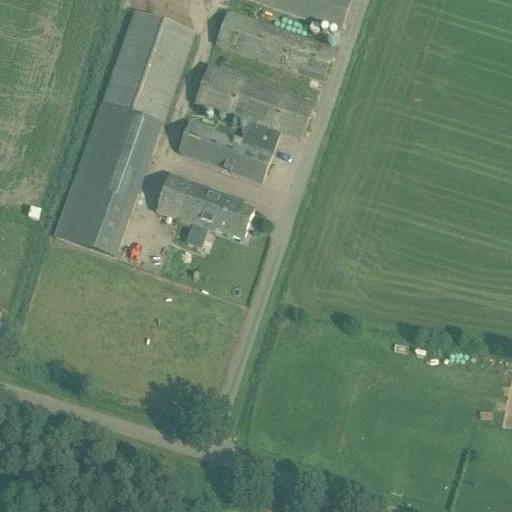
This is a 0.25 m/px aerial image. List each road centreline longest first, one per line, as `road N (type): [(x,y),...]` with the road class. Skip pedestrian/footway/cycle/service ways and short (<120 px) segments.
road 1 (track): [(362,0),(209,454)]
road 2 (unclassified): [(388,511),(0,388)]
